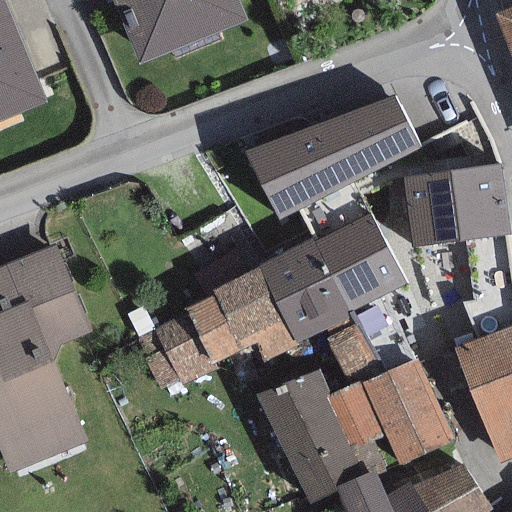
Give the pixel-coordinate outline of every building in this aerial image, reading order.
[(1,0),(0,0),(0,121),(45,103),(1,0)] [(236,0),(110,0),(138,65),(245,21),(236,0)] [(511,7),(494,14),(511,60),(511,7)] [(242,153),(277,220),(418,148),(392,97),(242,153)] [(403,179),(412,248),(509,235),(500,166),(403,179)] [(313,238),(257,266),(297,347),(350,320),(347,315),(405,286),(371,216),(316,244),(313,238)] [(55,246),(0,268),(0,455),(8,475),(85,442),(51,366),(59,348),(90,334),(55,246)] [(297,347),(257,266),(210,290),(213,296),(186,309),(189,314),(214,363),(255,343),(264,362),(297,347)] [(214,363),(189,314),(153,332),(162,349),(143,358),(160,390),(180,380),(183,386),(217,369),(214,363)] [(356,324),(324,339),(347,387),(360,381),(361,384),(380,375),(356,324)] [(511,325),(453,349),(498,465),(511,459),(511,325)] [(380,375),(361,384),(385,434),(398,465),(453,440),(415,359),(380,375)] [(317,367),(256,396),(308,505),(335,493),(333,488),(361,475),(350,450),(325,398),(330,395),(317,367)] [(350,450),(385,434),(361,384),(360,381),(347,387),(330,395),(325,398),(350,450)] [(461,464),(413,487),(429,511),(490,511),(491,511),(461,464)] [(375,468),(361,475),(333,488),(335,493),(343,511),(429,511),(413,487),(410,483),(386,497),(375,468)]
